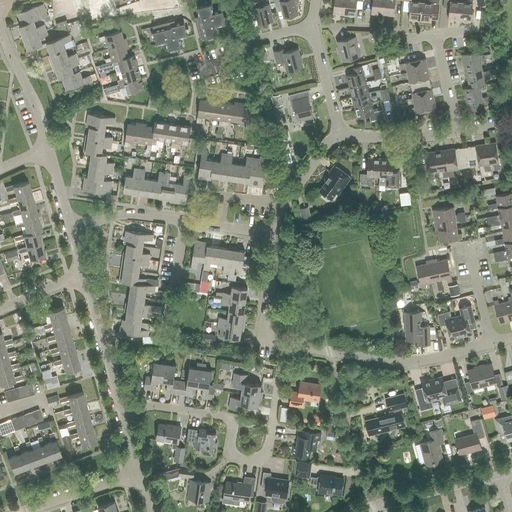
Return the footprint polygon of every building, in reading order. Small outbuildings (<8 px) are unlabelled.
[(88,0),(92,13),(116,5),(116,7),(135,0),(88,0)] [(284,18),(297,15),(298,0),(273,0),(276,12),(282,10),(284,18)] [(334,0),(333,14),(344,15),(345,0),(334,0)] [(345,0),(344,15),(355,16),(357,1),(362,1),(362,0),(345,0)] [(372,0),(371,13),(382,15),(383,0),(372,0)] [(383,0),(382,15),(393,16),(394,0),(399,0),(403,0),(402,0),(383,0)] [(409,19),(420,20),(422,3),(415,2),(415,0),(402,0),(403,0),(411,1),(409,19)] [(428,0),(428,3),(422,3),(420,20),(431,22),(431,17),(437,18),(439,4),(438,4),(438,0),(428,0)] [(448,19),(459,20),(461,2),(454,2),(454,0),(444,0),(444,4),(449,5),(448,19)] [(467,0),(467,3),(461,2),(459,20),(470,22),(472,0),(467,0)] [(259,24),(272,21),(268,4),(260,6),(258,2),(248,4),(251,18),(257,17),(259,24)] [(33,20),(33,21),(47,16),(43,4),(17,13),(21,25),(33,20)] [(217,26),(225,24),(222,10),(213,12),(211,4),(196,8),(199,16),(194,17),(200,39),(205,38),(220,35),(217,26)] [(179,38),(187,36),(183,21),(175,23),(174,19),(152,25),(153,30),(156,45),(165,42),(167,50),(182,47),(179,38)] [(33,20),(21,25),(19,26),(23,38),(45,30),(43,24),(36,27),(33,21),(33,20)] [(57,28),(68,25),(66,20),(55,23),(57,28)] [(45,30),(23,38),(27,50),(42,45),(39,38),(47,35),(45,30)] [(108,48),(127,43),(125,38),(123,38),(121,31),(99,37),(100,41),(106,40),(108,48)] [(50,55),(65,49),(63,43),(71,40),(69,35),(46,43),(50,55)] [(342,61),(360,56),(355,37),(337,42),(342,61)] [(128,49),(127,43),(108,48),(111,57),(105,59),(106,63),(112,62),(112,61),(128,57),(128,56),(126,49),(128,49)] [(65,49),(50,55),(48,55),(52,68),(55,67),(77,59),(75,53),(67,56),(65,49)] [(287,72),(302,68),(298,49),(284,53),(283,49),(274,51),(277,63),(284,61),(287,72)] [(463,63),(485,59),(484,54),(479,55),(478,51),(462,55),(463,63)] [(260,62),(267,60),(265,52),(258,54),(260,62)] [(119,64),(121,71),(137,66),(134,55),(128,56),(128,57),(112,61),(112,62),(106,63),(97,66),(99,72),(114,68),(113,66),(119,64)] [(407,72),(427,68),(425,58),(405,63),(399,64),(400,70),(406,68),(407,72)] [(77,59),(55,67),(59,79),(62,78),(74,74),(73,73),(71,67),(79,64),(77,59)] [(485,59),(463,63),(465,71),(482,68),(481,64),(486,63),(485,59)] [(349,86),(365,82),(364,75),(370,74),(367,64),(351,68),(352,74),(346,75),(349,86)] [(118,84),(141,78),(137,66),(121,71),(123,79),(117,80),(118,84)] [(427,68),(407,72),(401,74),(402,79),(408,78),(409,83),(410,83),(429,79),(430,78),(427,68)] [(482,68),(465,71),(467,80),(489,75),(488,71),(483,72),(482,68)] [(74,74),(62,78),(66,90),(92,80),(92,81),(96,79),(94,74),(90,75),(82,78),(79,71),(73,73),(74,74)] [(463,90),(484,85),(485,85),(484,81),(490,80),(489,75),(467,80),(469,88),(463,89),(463,90)] [(141,78),(118,84),(120,89),(125,87),(128,94),(144,90),(141,78)] [(429,79),(410,83),(412,93),(431,88),(429,79)] [(368,92),(365,82),(349,86),(351,97),(368,92)] [(465,97),(481,94),(480,90),(485,89),(484,85),(463,90),(465,97)] [(112,86),(103,89),(105,94),(114,92),(112,86)] [(382,100),(389,98),(386,88),(379,89),(382,100)] [(432,88),(431,88),(412,93),(411,93),(412,98),(406,99),(407,105),(413,103),(434,99),(432,88)] [(297,121),(313,117),(308,100),(310,99),(308,90),(288,95),(292,112),(295,111),(297,121)] [(351,97),(354,107),(371,103),(368,92),(351,97)] [(283,104),(280,94),(273,96),(275,106),(283,104)] [(466,106),(488,101),(487,97),(482,98),(481,94),(465,97),(466,106)] [(201,117),(210,118),(213,99),(208,98),(207,101),(199,99),(196,122),(200,123),(201,117)] [(219,100),(213,99),(210,118),(219,119),(218,126),(223,126),(226,103),(218,102),(219,100)] [(434,99),(413,103),(414,107),(408,108),(409,114),(415,113),(436,108),(434,99)] [(488,101),(466,106),(468,114),(485,111),(484,107),(489,106),(488,101)] [(228,121),(237,122),(239,103),(234,102),(233,104),(226,103),(223,126),(227,127),(228,121)] [(245,103),(239,103),(237,122),(246,123),(245,129),(249,130),(253,107),(245,106),(245,103)] [(372,109),(371,103),(354,107),(357,118),(369,115),(370,121),(384,117),(382,110),(378,111),(377,108),(372,109)] [(86,127),(89,127),(105,129),(106,122),(114,123),(115,117),(88,113),(86,127)] [(129,141),(138,142),(141,123),(135,122),(135,125),(127,124),(124,147),(128,147),(129,141)] [(164,140),(167,123),(154,122),(153,127),(152,144),(156,145),(157,139),(164,140)] [(147,124),(141,123),(138,142),(147,144),(146,150),(151,151),(152,144),(153,127),(146,126),(147,124)] [(171,147),(175,148),(178,125),(167,123),(164,140),(172,141),(171,147)] [(190,127),(178,125),(175,148),(179,149),(180,142),(188,144),(190,127)] [(104,136),(105,129),(89,127),(88,139),(85,139),(111,143),(112,137),(104,136)] [(110,148),(111,143),(85,139),(83,151),(101,154),(102,147),(110,148)] [(486,144),(489,164),(493,164),(494,170),(499,169),(499,163),(496,142),(486,144)] [(476,146),(478,165),(479,166),(484,165),(485,171),(490,171),(489,164),(486,144),(476,145),(476,146)] [(465,147),(468,167),(478,165),(476,146),(465,147)] [(455,149),(458,169),(468,167),(465,147),(455,149)] [(444,150),(448,177),(454,176),(453,170),(458,169),(455,149),(455,148),(444,150)] [(435,151),(438,172),(442,172),(443,178),(448,177),(444,150),(435,151)] [(107,155),(101,154),(83,151),(83,152),(91,153),(89,165),(113,169),(114,163),(106,162),(107,155)] [(211,180),(211,176),(213,161),(206,160),(207,152),(201,151),(197,178),(211,180)] [(438,172),(435,151),(424,153),(427,174),(428,174),(429,180),(434,179),(433,173),(438,172)] [(220,162),(213,161),(211,176),(223,178),(227,154),(221,154),(220,162)] [(223,178),(236,180),(238,165),(231,164),(232,155),(227,154),(223,178)] [(245,166),(238,165),(236,180),(248,182),(251,158),(246,157),(245,166)] [(251,158),(248,182),(247,185),(262,187),(267,158),(259,157),(259,159),(251,158)] [(372,176),(379,177),(380,158),(368,158),(367,174),(360,174),(359,185),(372,186),(372,176)] [(385,187),(398,188),(399,168),(392,167),(393,159),(380,158),(379,177),(379,186),(385,186),(385,187)] [(112,174),(113,169),(89,165),(88,177),(103,180),(104,173),(112,174)] [(338,194),(351,177),(334,165),(324,178),(325,181),(325,182),(319,190),(331,199),(336,192),(338,194)] [(123,191),(136,193),(139,169),(134,168),(132,177),(125,176),(123,191)] [(145,170),(139,169),(136,193),(148,195),(151,180),(144,179),(145,170)] [(148,195),(161,197),(164,173),(159,172),(157,181),(151,180),(148,195)] [(160,199),(173,201),(176,183),(169,182),(170,174),(164,173),(161,197),(160,199)] [(176,183),(173,201),(173,202),(186,204),(190,177),(184,176),(182,184),(176,183)] [(111,181),(103,180),(88,177),(85,177),(83,190),(110,194),(111,181)] [(17,198),(32,194),(28,182),(13,186),(13,185),(5,188),(6,192),(14,189),(16,197),(17,198)] [(401,204),(411,202),(409,190),(398,192),(401,204)] [(496,208),(498,208),(511,205),(511,192),(496,196),(497,203),(488,205),(489,210),(496,208)] [(35,206),(32,194),(17,198),(16,197),(0,201),(0,207),(10,205),(9,204),(18,201),(20,208),(20,210),(35,206)] [(486,217),(487,222),(511,217),(511,205),(498,208),(499,215),(486,217)] [(24,222),(39,218),(35,206),(20,210),(20,208),(11,211),(12,212),(0,215),(0,218),(7,218),(13,216),(13,215),(21,213),(23,221),(24,222)] [(299,209),(302,220),(311,218),(308,206),(299,209)] [(434,221),(465,216),(464,212),(458,212),(456,215),(455,215),(454,207),(432,210),(434,221)] [(465,221),(465,216),(434,221),(435,232),(438,231),(457,229),(456,221),(457,221),(459,222),(465,221)] [(501,224),(502,231),(511,229),(511,217),(487,222),(488,227),(501,224)] [(38,231),(38,232),(42,230),(39,218),(24,222),(23,221),(15,223),(16,227),(24,225),(27,233),(27,234),(38,231)] [(457,229),(438,231),(439,242),(462,238),(461,233),(457,234),(457,229)] [(502,244),(505,243),(511,242),(511,229),(502,231),(504,238),(494,240),(495,245),(502,244)] [(24,239),(26,247),(26,248),(41,243),(38,232),(38,231),(27,234),(27,233),(15,237),(16,241),(24,239)] [(124,244),(127,244),(142,246),(143,239),(152,240),(153,235),(126,231),(124,244)] [(198,260),(204,261),(207,243),(195,241),(191,268),(196,269),(198,260)] [(493,253),(494,257),(511,253),(511,242),(505,243),(506,250),(493,253)] [(26,248),(26,247),(18,249),(19,253),(27,251),(30,260),(45,256),(41,243),(26,248)] [(207,243),(204,261),(203,270),(209,271),(210,262),(217,263),(219,248),(207,246),(208,243),(207,243)] [(127,244),(125,256),(149,260),(150,254),(141,253),(142,246),(127,244)] [(223,273),(229,273),(232,250),(219,248),(217,263),(224,264),(223,273)] [(245,252),(232,250),(229,273),(234,274),(235,266),(242,267),(245,252)] [(19,258),(16,251),(4,254),(6,262),(19,258)] [(511,253),(494,257),(495,262),(508,260),(509,267),(511,266),(511,253)] [(120,265),(122,257),(113,256),(112,263),(120,265)] [(148,265),(149,260),(125,256),(123,256),(121,268),(139,271),(140,264),(148,265)] [(426,264),(430,283),(438,281),(438,282),(437,285),(438,291),(443,289),(441,280),(437,261),(436,259),(425,261),(426,264)] [(437,261),(441,280),(446,279),(447,282),(452,281),(451,278),(447,259),(437,261)] [(430,283),(426,264),(416,266),(420,285),(421,288),(426,287),(425,284),(430,283)] [(138,278),(139,271),(121,268),(119,281),(145,284),(146,279),(138,278)] [(131,283),(129,295),(145,297),(146,291),(154,292),(155,286),(145,284),(119,281),(131,283)] [(448,287),(450,296),(459,294),(457,285),(448,287)] [(222,292),(222,298),(245,301),(247,289),(232,286),(231,293),(222,292)] [(144,304),(145,297),(129,295),(127,307),(151,311),(152,305),(144,304)] [(243,314),(245,301),(222,298),(221,304),(229,305),(228,312),(243,314)] [(509,321),(504,302),(499,304),(498,300),(493,301),(494,305),(499,324),(509,321)] [(474,321),(473,317),(470,306),(459,309),(461,315),(456,317),(461,336),(471,334),(468,322),(474,321)] [(51,323),(66,319),(63,307),(48,311),(40,313),(41,317),(49,315),(51,323)] [(127,307),(126,320),(141,322),(142,316),(150,317),(151,311),(127,307)] [(219,317),(218,323),(242,326),(242,327),(244,327),(246,314),(243,314),(228,312),(227,318),(219,317)] [(418,345),(430,344),(429,325),(421,326),(421,312),(405,312),(406,340),(418,340),(418,345)] [(461,336),(456,317),(450,319),(448,312),(437,314),(440,326),(446,324),(450,339),(461,336)] [(52,327),(54,335),(70,331),(66,319),(51,323),(43,325),(44,329),(52,327)] [(122,319),(121,332),(147,336),(149,323),(141,322),(126,320),(122,319)] [(217,328),(220,329),(219,336),(240,339),(242,327),(242,326),(218,323),(217,328)] [(15,326),(19,339),(27,337),(24,324),(15,326)] [(70,331),(54,335),(47,337),(48,342),(56,339),(58,347),(73,343),(70,331)] [(0,346),(5,346),(14,343),(12,339),(4,341),(1,332),(0,332),(0,346)] [(59,351),(62,359),(77,355),(73,343),(58,347),(50,349),(51,354),(59,351)] [(7,353),(5,346),(0,346),(0,359),(8,357),(17,355),(16,351),(7,353)] [(77,355),(62,359),(53,362),(55,366),(63,364),(65,372),(80,368),(77,355)] [(10,365),(8,357),(0,359),(0,372),(11,370),(20,367),(19,363),(10,365)] [(162,381),(165,361),(161,360),(161,363),(154,362),(152,377),(145,376),(143,388),(155,390),(157,380),(162,381)] [(166,391),(178,393),(180,381),(174,380),(176,365),(169,364),(170,362),(165,361),(162,381),(167,382),(166,391)] [(491,364),(479,367),(484,386),(496,383),(497,387),(503,385),(500,373),(494,375),(491,364)] [(192,385),(198,386),(201,366),(196,366),(196,368),(190,367),(187,382),(180,381),(178,393),(191,395),(192,385)] [(213,383),(212,386),(209,385),(211,370),(205,369),(205,367),(201,366),(198,386),(203,387),(201,397),(213,399),(214,389),(215,383),(213,383)] [(484,386),(479,367),(467,370),(470,381),(464,383),(468,395),(474,393),(473,390),(484,386)] [(14,378),(11,370),(0,372),(0,385),(14,381),(14,382),(23,379),(22,375),(14,378)] [(242,388),(241,393),(262,396),(262,391),(260,391),(261,385),(246,383),(247,375),(234,373),(232,386),(242,388)] [(442,377),(432,380),(437,399),(443,397),(444,404),(461,400),(457,386),(446,389),(442,377)] [(437,399),(432,380),(421,382),(425,396),(417,398),(420,411),(433,408),(431,401),(437,399)] [(302,408),(303,399),(318,402),(321,384),(300,381),(298,393),(291,392),(292,391),(291,391),(289,406),(302,408)] [(24,385),(28,396),(34,394),(31,383),(24,385)] [(24,385),(18,387),(21,398),(28,396),(24,385)] [(21,398),(18,387),(4,391),(7,402),(21,398)] [(507,387),(498,389),(501,400),(510,397),(507,387)] [(71,408),(86,403),(83,392),(68,396),(60,398),(61,402),(69,400),(71,408)] [(262,396),(241,393),(240,399),(230,397),(228,408),(241,410),(242,404),(257,406),(258,400),(261,400),(262,396)] [(371,420),(372,422),(368,423),(366,427),(367,430),(370,433),(374,432),(374,434),(404,427),(400,411),(399,409),(407,407),(404,394),(385,399),(388,411),(394,410),(395,412),(389,414),(389,415),(371,420)] [(57,395),(46,398),(49,406),(59,403),(57,395)] [(86,403),(71,408),(63,410),(64,414),(72,412),(75,420),(89,416),(86,403)] [(493,405),(481,408),(482,414),(494,411),(493,405)] [(31,412),(36,423),(43,420),(39,409),(31,412)] [(28,425),(36,423),(31,412),(24,415),(28,425)] [(17,417),(21,428),(27,426),(23,415),(17,417)] [(511,440),(511,417),(511,415),(495,420),(499,434),(505,432),(507,442),(511,440)] [(89,416),(75,420),(66,422),(67,426),(76,424),(78,432),(93,427),(89,416)] [(17,417),(10,420),(14,431),(21,428),(17,417)] [(442,418),(433,420),(435,428),(444,426),(442,418)] [(484,437),(481,425),(479,419),(470,421),(474,434),(455,439),(459,454),(471,450),(472,451),(481,449),(478,439),(484,437)] [(8,433),(14,431),(10,420),(4,422),(8,433)] [(55,430),(52,420),(47,422),(51,431),(55,430)] [(183,462),(185,447),(179,446),(181,427),(172,425),(172,426),(159,424),(157,440),(172,442),(171,448),(176,449),(175,460),(183,462)] [(70,434),(70,435),(61,438),(66,450),(73,449),(70,439),(79,436),(82,445),(97,441),(93,427),(78,432),(70,434)] [(200,428),(199,430),(188,428),(186,441),(194,442),(193,446),(203,448),(202,454),(213,456),(214,447),(216,448),(217,442),(215,441),(216,433),(212,433),(212,430),(200,428)] [(438,443),(443,442),(440,429),(430,431),(432,440),(420,443),(426,465),(442,460),(438,443)] [(309,458),(310,451),(315,451),(317,440),(319,440),(320,433),(301,430),(300,437),(298,436),(296,447),(294,447),(292,455),(309,458)] [(52,442),(44,445),(50,459),(61,455),(56,441),(53,432),(49,434),(52,442)] [(32,449),(38,464),(50,459),(44,445),(41,437),(37,438),(40,446),(32,449)] [(28,451),(21,453),(26,468),(38,464),(32,449),(29,441),(25,443),(28,451)] [(26,468),(21,453),(18,446),(13,447),(16,455),(7,458),(13,473),(26,468)] [(309,477),(311,464),(297,462),(295,475),(309,477)] [(194,478),(195,470),(181,468),(180,476),(194,478)] [(285,500),(286,497),(289,480),(270,477),(271,473),(263,472),(261,488),(267,488),(266,494),(271,495),(271,498),(272,501),(274,502),(281,503),(283,502),(285,500)] [(321,475),(318,493),(332,495),(332,494),(341,495),(343,479),(334,478),(335,477),(321,475)] [(226,482),(224,498),(223,505),(233,507),(235,499),(248,502),(249,496),(253,497),(255,478),(245,477),(244,485),(226,482)] [(207,501),(210,483),(191,480),(188,498),(207,501)] [(256,501),(254,511),(265,511),(267,502),(256,501)] [(98,507),(100,511),(117,511),(115,502),(98,507)]
